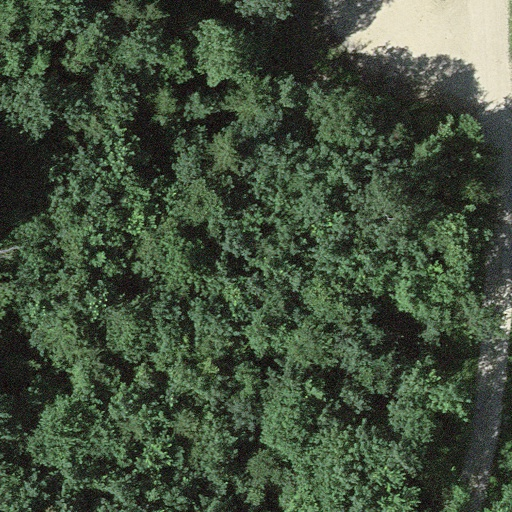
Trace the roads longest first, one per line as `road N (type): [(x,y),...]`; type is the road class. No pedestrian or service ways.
road 1 (track): [(494,0),(502,283),(486,434),(466,511)]
road 2 (track): [(511,104),(499,86),(406,20),(393,0)]
